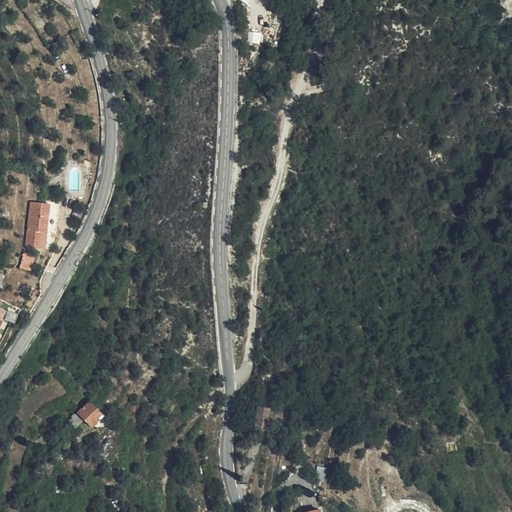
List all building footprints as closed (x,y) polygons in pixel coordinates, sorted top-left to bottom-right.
[(36,226),(41,227),(51,228),(53,204),(25,201),(19,245),(33,247),(36,226)] [(39,248),(41,227),(36,226),(33,247),(39,248)] [(13,267),(21,271),(28,255),(19,252),(13,267)] [(19,384),(22,374),(16,371),(11,381),(19,384)] [(99,412),(85,396),(67,413),(72,420),(78,415),(85,424),(99,412)] [(247,429),(260,430),(262,410),(248,409),(247,429)]
